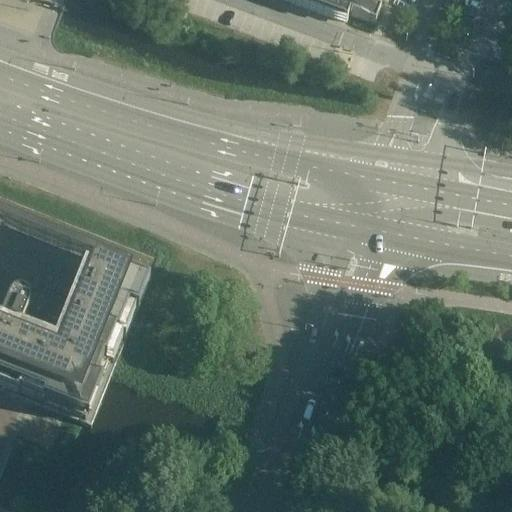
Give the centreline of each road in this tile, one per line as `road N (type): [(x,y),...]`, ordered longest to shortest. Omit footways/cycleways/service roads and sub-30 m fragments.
road 1 (primary): [(372,183),(288,169),(0,76)]
road 2 (primary): [(0,116),(245,202),(353,227)]
road 3 (tertiary): [(353,227),(248,511)]
road 4 (tertiary): [(283,511),(388,234)]
road 5 (primary): [(388,234),(511,256)]
